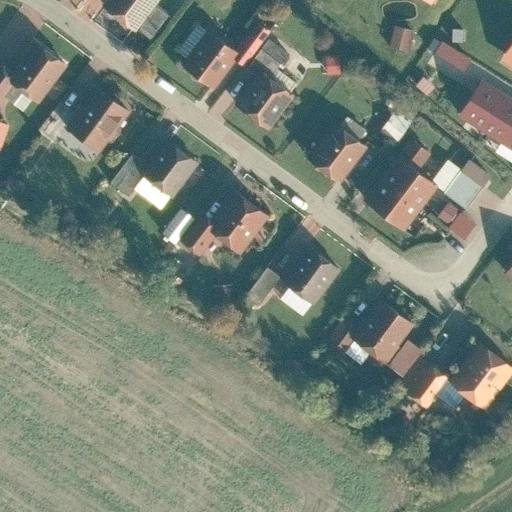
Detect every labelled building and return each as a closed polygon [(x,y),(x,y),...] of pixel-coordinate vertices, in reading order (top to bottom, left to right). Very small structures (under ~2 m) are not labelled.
[(100,0),(96,6),(133,34),(160,0),(100,0)] [(407,50),(413,30),(393,24),(387,44),(407,50)] [(264,33),(256,27),(233,59),(240,65),(260,36),(264,33)] [(232,53),(199,32),(176,67),(209,88),(232,53)] [(264,82),(285,53),(260,36),(240,65),(255,75),(264,82)] [(66,60),(35,37),(9,72),(1,82),(10,89),(32,105),(66,60)] [(511,38),(499,59),(511,67),(511,38)] [(9,72),(0,64),(0,101),(0,102),(10,89),(1,82),(9,72)] [(264,82),(255,75),(234,106),(270,130),(291,99),(264,82)] [(124,112),(91,89),(63,128),(95,152),(124,112)] [(368,147),(336,122),(306,159),(337,185),(368,147)] [(429,152),(409,138),(363,203),(403,231),(435,185),(415,172),(429,152)] [(195,162),(166,141),(143,175),(171,195),(195,162)] [(144,163),(127,153),(107,186),(123,196),(144,163)] [(484,176),(464,162),(442,191),(461,205),(484,176)] [(268,217),(232,192),(205,232),(214,238),(240,256),(268,217)] [(446,200),(436,216),(464,235),(475,220),(446,200)] [(171,242),(193,216),(180,205),(158,231),(171,242)] [(205,232),(196,224),(179,246),(197,260),(214,238),(205,232)] [(335,269),(307,249),(283,282),(278,288),(306,308),(335,269)] [(511,251),(496,271),(511,283),(511,251)] [(283,282),(267,270),(246,297),(261,309),(278,288),(283,282)] [(231,284),(213,285),(214,307),(232,306),(231,284)] [(414,326),(381,297),(352,330),(346,337),(364,352),(379,366),(414,326)] [(352,330),(339,319),(322,340),(335,351),(346,337),(352,330)] [(507,368),(479,348),(454,384),(444,377),(422,407),(433,415),(438,408),(454,420),(470,397),(480,405),(507,368)] [(379,366),(364,352),(352,369),(368,380),(379,366)] [(422,407),(444,377),(419,359),(397,390),(422,407)] [(398,412),(379,416),(383,436),(403,431),(398,412)]
